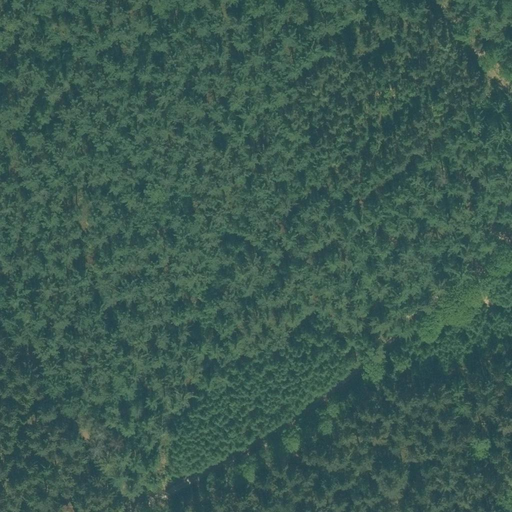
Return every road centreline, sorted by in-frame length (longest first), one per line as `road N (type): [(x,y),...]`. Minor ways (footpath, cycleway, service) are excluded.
road 1 (track): [(316,404),(511,228)]
road 2 (track): [(316,404),(116,511)]
